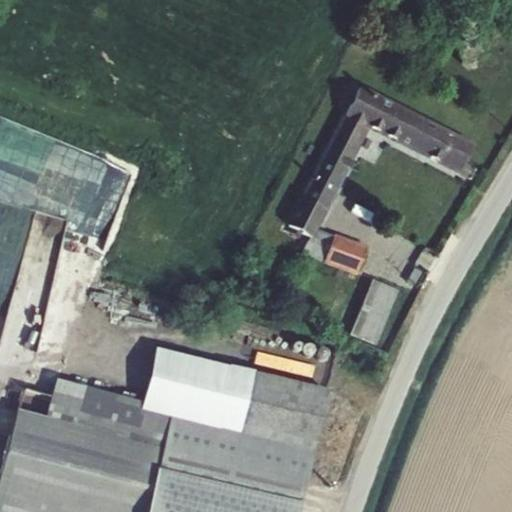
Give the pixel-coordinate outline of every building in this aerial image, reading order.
[(356,89),(310,182),(284,233),(309,246),(368,129),(467,179),(472,169),(463,164),(471,147),(356,89)] [(0,285),(12,289),(31,225),(0,215),(0,285)] [(332,242),(323,263),(358,277),(367,256),(332,242)] [(356,334),(384,341),(398,285),(370,278),(356,334)] [(298,511),(327,391),(152,349),(139,399),(172,408),(164,451),(147,511),(298,511)] [(0,473),(0,511),(147,511),(164,451),(17,411),(0,473)]
